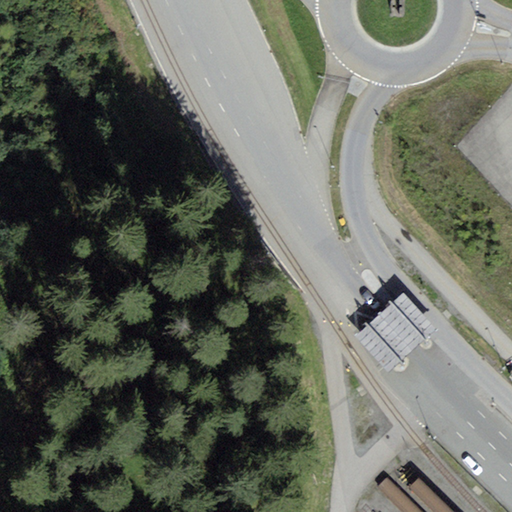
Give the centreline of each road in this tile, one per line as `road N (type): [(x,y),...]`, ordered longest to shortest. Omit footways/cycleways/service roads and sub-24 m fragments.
road 1 (track): [(354,137),(374,204),(389,225),(511,354)]
road 2 (tertiary): [(334,4),(347,45),(393,69),(413,67),(447,44),(459,0)]
